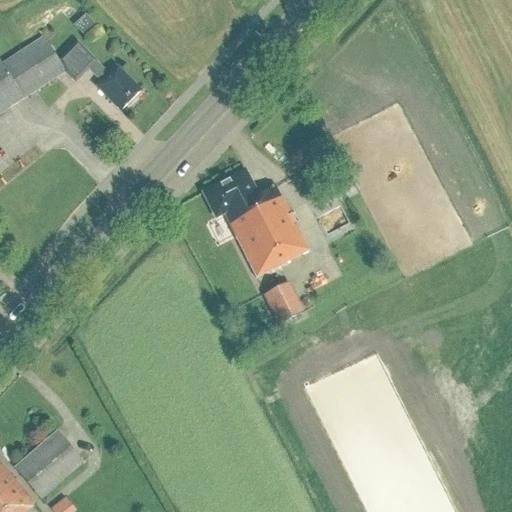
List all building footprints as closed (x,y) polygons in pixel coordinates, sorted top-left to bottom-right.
[(60,70),(56,64),(41,40),(0,66),(0,116),(63,76),(60,70)] [(63,56),(56,64),(60,70),(75,85),(88,71),(101,83),(95,89),(120,113),(140,92),(115,67),(108,74),(77,43),(63,56)] [(308,250),(274,187),(256,197),(244,173),(203,194),(215,218),(224,213),(258,277),(308,250)] [(361,213),(371,208),(360,186),(350,191),(361,213)] [(259,295),(278,330),(331,303),(313,267),(259,295)] [(83,465),(57,434),(13,471),(40,502),(83,465)] [(0,511),(27,511),(35,506),(0,465),(0,511)]
